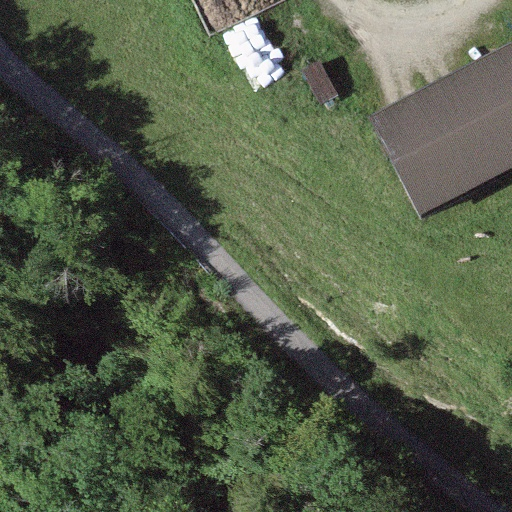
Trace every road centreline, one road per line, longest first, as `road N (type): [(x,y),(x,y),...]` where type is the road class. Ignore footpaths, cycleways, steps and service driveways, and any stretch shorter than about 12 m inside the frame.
road 1 (unclassified): [(503,511),(159,201),(1,0)]
road 2 (track): [(452,0),(421,16),(346,11),(340,0)]
